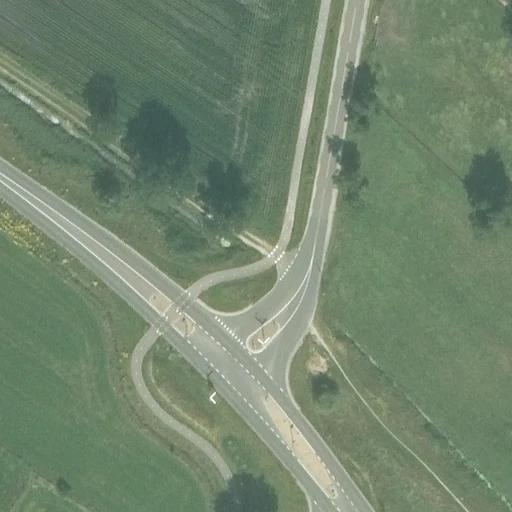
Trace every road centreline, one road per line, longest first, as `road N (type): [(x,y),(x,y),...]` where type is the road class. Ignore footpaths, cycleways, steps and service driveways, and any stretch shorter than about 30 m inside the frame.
road 1 (track): [(275,256),(0,63)]
road 2 (primary): [(0,183),(219,380)]
road 3 (primary): [(228,341),(75,219),(0,173)]
road 4 (tertiary): [(306,275),(356,0)]
road 5 (primary): [(366,511),(260,372)]
road 6 (primary): [(219,380),(330,511)]
